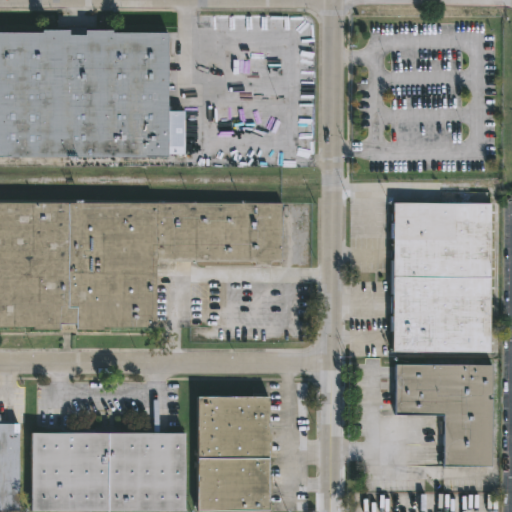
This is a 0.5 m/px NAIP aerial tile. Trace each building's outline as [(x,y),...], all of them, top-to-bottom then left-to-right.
[(80,27),(80,28),(106,28),(106,31),(162,31),(162,110),(180,110),(180,152),(162,152),(162,155),(140,156),(0,155),(0,30),(36,30),(36,28),(80,27)] [(278,259),(278,261),(268,261),(265,264),(252,264),(250,261),(150,260),(150,327),(96,326),(96,329),(70,329),(70,323),(53,323),(53,328),(0,327),(0,201),(278,203),(278,259)] [(389,351),(389,202),(488,203),(487,352),(389,351)] [(489,365),(488,466),(440,466),(440,444),(435,444),(435,416),(391,415),(392,364),(489,365)] [(264,511),(191,511),(191,396),(264,396),(264,511)] [(0,421),(10,421),(10,424),(14,424),(13,510),(0,510),(0,421)] [(179,510),(26,510),(26,433),(179,433),(179,510)]
